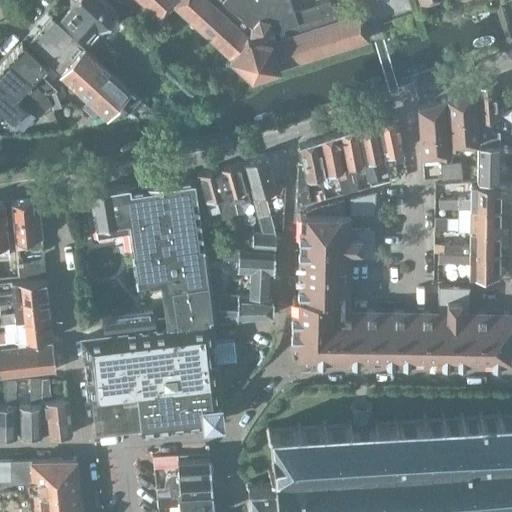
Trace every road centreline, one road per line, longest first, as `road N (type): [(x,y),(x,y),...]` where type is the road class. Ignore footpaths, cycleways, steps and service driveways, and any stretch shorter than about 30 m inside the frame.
road 1 (residential): [(86,446),(59,186)]
road 2 (residential): [(404,98),(417,179),(416,288),(356,286)]
road 3 (residential): [(291,134),(59,186)]
road 4 (residential): [(511,369),(278,365)]
road 5 (residential): [(278,365),(291,134)]
road 6 (residential): [(227,511),(221,451),(278,365)]
